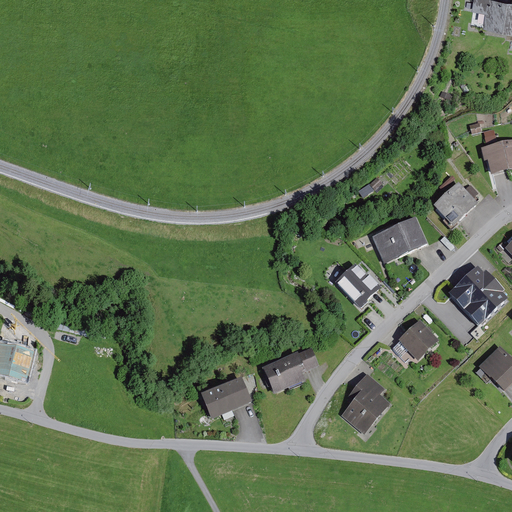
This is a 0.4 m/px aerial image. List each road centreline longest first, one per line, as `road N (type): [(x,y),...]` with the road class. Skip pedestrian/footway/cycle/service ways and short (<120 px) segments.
road 1 (residential): [(511,215),(359,354),(319,405),(304,451)]
road 2 (unclassified): [(34,418),(110,440),(304,451)]
road 3 (unclassified): [(304,451),(481,475)]
road 4 (residential): [(0,308),(45,337),(47,367),(34,418)]
